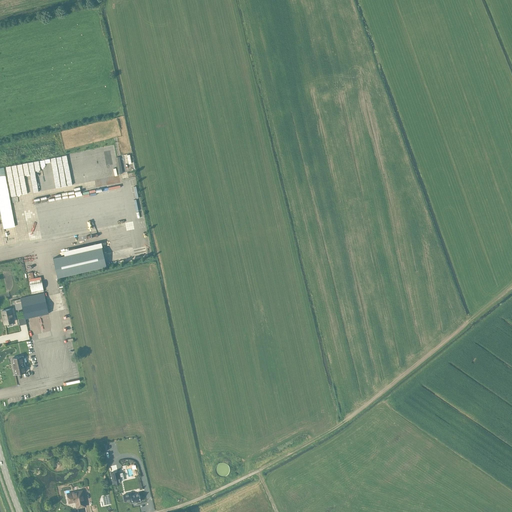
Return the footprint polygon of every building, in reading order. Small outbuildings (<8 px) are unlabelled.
[(140,197),(135,177),(129,178),(133,199),(137,198),(138,204),(142,204),(140,197)] [(144,224),(142,205),(136,205),(138,218),(141,217),(142,224),(144,224)] [(102,246),(53,257),(57,277),(106,265),(102,246)] [(32,293),(45,291),(42,279),(35,280),(34,274),(28,275),(32,293)] [(44,292),(20,298),(25,319),(49,313),(44,292)] [(10,309),(2,311),(5,323),(13,322),(10,309)] [(22,356),(12,358),(13,364),(13,365),(13,367),(14,367),(16,374),(25,372),(22,356)] [(79,368),(64,371),(65,376),(67,376),(68,384),(81,381),(79,368)] [(228,470),(228,469),(228,467),(228,466),(227,464),(226,463),(225,462),(224,461),(223,461),(221,461),(219,461),(217,461),(216,462),(215,463),(214,464),(213,465),(212,467),(212,468),(212,470),(213,471),(213,473),(214,474),(216,475),(217,476),(219,477),(220,477),(222,477),(223,476),(225,475),(226,474),(227,473),(228,472),(228,470)] [(118,471),(111,472),(113,483),(121,482),(118,471)] [(125,487),(118,489),(119,496),(127,494),(127,497),(136,495),(135,494),(137,494),(136,491),(136,490),(135,491),(134,487),(125,489),(125,487)] [(77,507),(85,506),(82,491),(67,494),(69,502),(75,501),(76,502),(77,507)]
